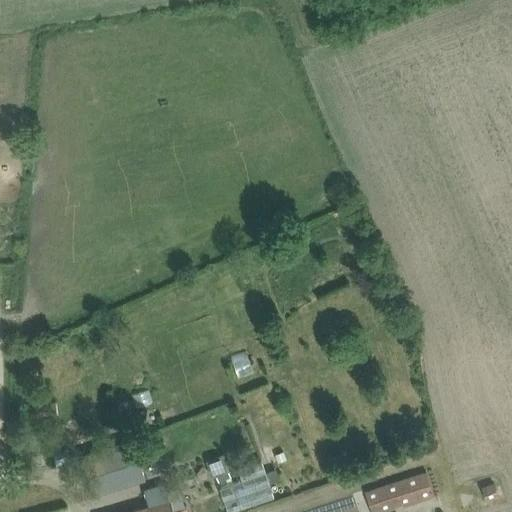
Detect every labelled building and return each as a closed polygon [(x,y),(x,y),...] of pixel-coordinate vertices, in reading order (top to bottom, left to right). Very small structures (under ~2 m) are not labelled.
[(242,382),(261,376),(255,354),(236,359),(242,382)] [(74,392),(81,417),(97,412),(90,387),(74,392)] [(58,413),(56,402),(30,406),(32,417),(58,413)] [(93,494),(112,488),(116,487),(105,447),(104,448),(100,436),(86,441),(90,452),(81,455),(93,494)] [(105,447),(116,487),(144,478),(131,439),(105,447)] [(283,451),(276,454),(279,461),(286,459),(283,451)] [(222,453),(205,460),(211,477),(229,470),(222,453)] [(218,487),(227,511),(273,496),(269,483),(280,479),(276,467),(265,471),(261,459),(237,467),(241,479),(218,487)] [(372,511),(381,511),(433,496),(426,470),(366,489),(372,511)] [(493,481),(481,485),(486,499),(497,495),(493,481)] [(186,511),(184,506),(171,510),(163,483),(144,489),(148,505),(124,511),(186,511)]
